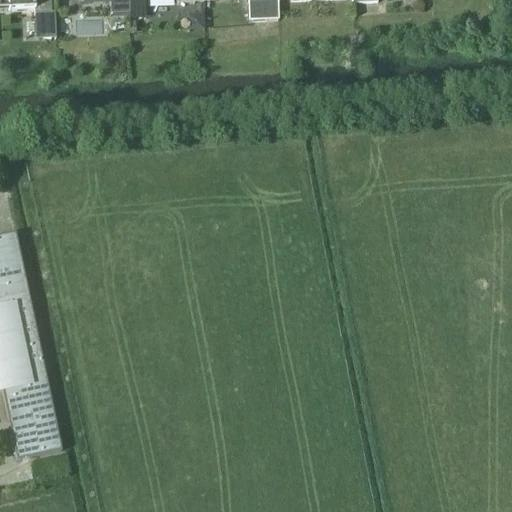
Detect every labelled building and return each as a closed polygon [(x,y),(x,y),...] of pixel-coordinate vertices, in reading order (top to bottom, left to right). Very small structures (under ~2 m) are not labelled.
[(0,0),(0,12),(8,12),(34,11),(34,17),(38,16),(39,40),(55,40),(55,25),(54,16),(51,16),(50,0),(0,0)] [(129,15),(128,0),(109,0),(111,16),(129,15)] [(247,0),(248,6),(250,6),(251,23),(279,21),(277,0),(247,0)] [(210,29),(221,30),(221,3),(210,3),(210,29)] [(0,393),(1,393),(8,427),(16,465),(29,462),(61,455),(14,236),(0,239),(0,393)]
